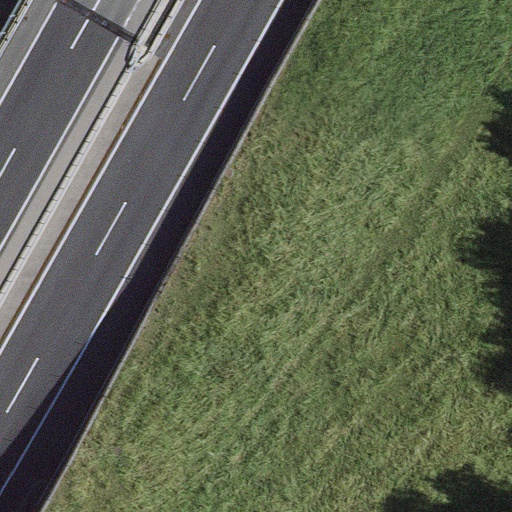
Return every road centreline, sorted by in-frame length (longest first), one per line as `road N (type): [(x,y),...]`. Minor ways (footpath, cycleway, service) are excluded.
road 1 (motorway): [(0,423),(241,0)]
road 2 (motorway): [(98,0),(0,173)]
